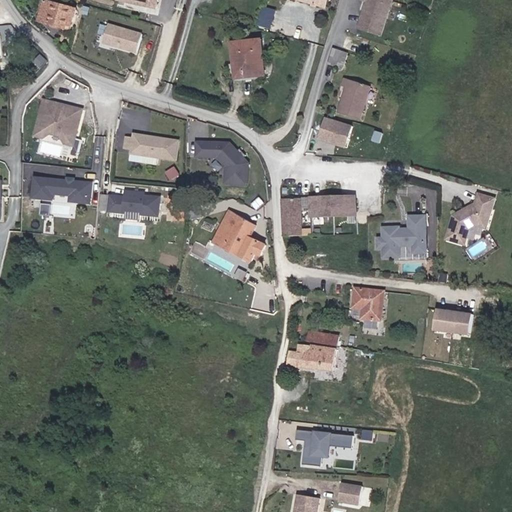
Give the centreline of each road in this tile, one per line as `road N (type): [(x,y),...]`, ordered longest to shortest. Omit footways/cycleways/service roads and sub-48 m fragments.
road 1 (unclassified): [(269,175),(277,286),(254,511)]
road 2 (unclassified): [(9,0),(82,73),(250,131),(269,175)]
road 3 (residential): [(269,175),(395,168),(462,185)]
road 4 (unknown): [(298,172),(350,0)]
